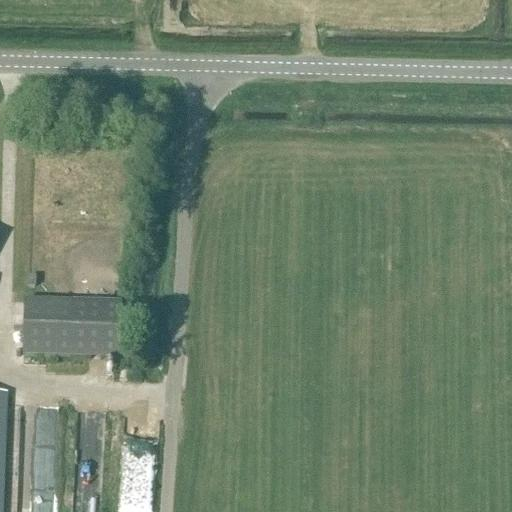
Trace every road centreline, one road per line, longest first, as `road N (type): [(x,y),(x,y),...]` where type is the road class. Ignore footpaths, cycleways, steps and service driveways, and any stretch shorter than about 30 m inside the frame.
road 1 (unclassified): [(165,511),(201,66)]
road 2 (tertiary): [(201,66),(511,74)]
road 3 (tertiary): [(0,61),(201,66)]
